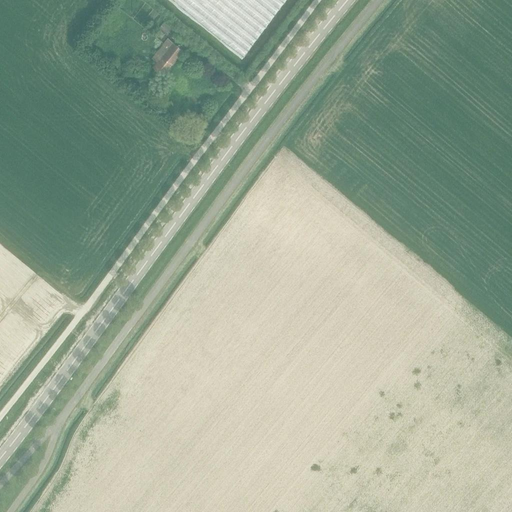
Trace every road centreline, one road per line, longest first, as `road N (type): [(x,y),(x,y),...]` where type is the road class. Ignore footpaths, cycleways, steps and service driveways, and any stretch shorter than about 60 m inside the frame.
road 1 (unclassified): [(12,511),(45,465),(61,419),(381,0)]
road 2 (tertiary): [(0,458),(348,0)]
road 3 (unclassified): [(0,415),(317,0)]
